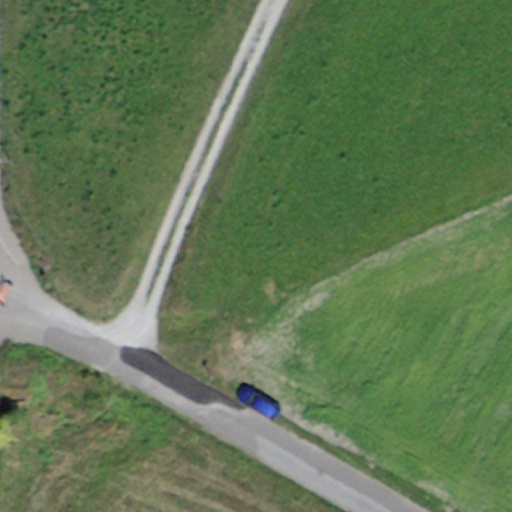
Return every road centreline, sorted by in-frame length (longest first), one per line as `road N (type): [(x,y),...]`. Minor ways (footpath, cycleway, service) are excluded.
road 1 (unclassified): [(0,298),(117,353),(382,511)]
road 2 (track): [(117,353),(275,0)]
